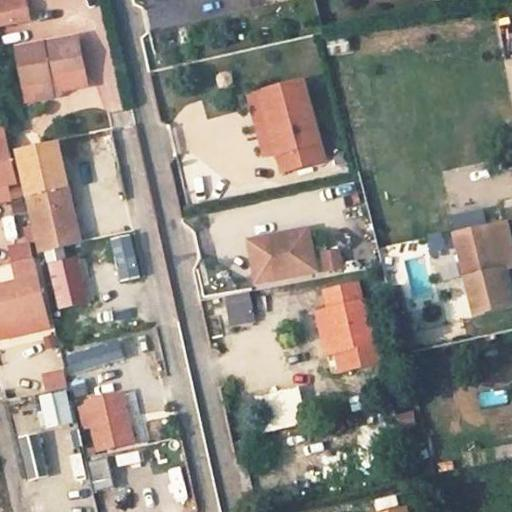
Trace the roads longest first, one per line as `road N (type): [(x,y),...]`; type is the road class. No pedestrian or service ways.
road 1 (residential): [(120,0),(235,511)]
road 2 (residential): [(207,511),(123,136)]
